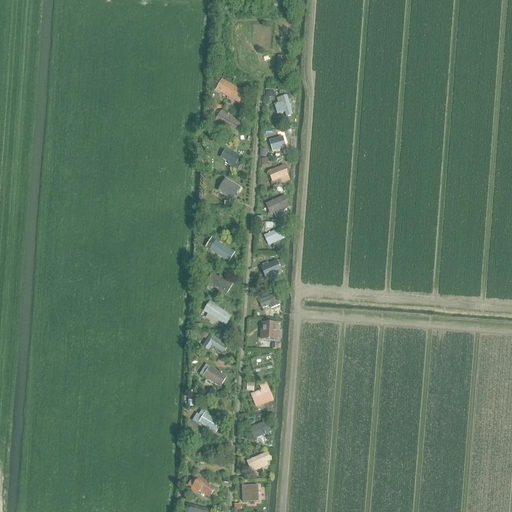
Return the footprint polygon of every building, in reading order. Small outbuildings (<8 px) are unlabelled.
[(216,90),(239,103),(245,93),(223,80),(216,90)] [(290,100),(288,95),(281,97),(282,102),(274,104),(277,115),(285,113),(286,117),(293,115),(289,100),(290,100)] [(237,133),(243,124),(222,112),(214,126),(221,130),(223,126),(237,133)] [(269,140),(273,152),(286,147),(282,136),(269,140)] [(228,165),(238,171),(241,165),(237,162),(240,156),(226,148),(221,157),(229,162),(228,165)] [(280,179),(282,184),(290,181),(284,165),(268,171),(273,182),(280,179)] [(240,189),(226,179),(225,181),(220,189),(218,192),(233,201),(240,189)] [(266,204),(271,215),(289,207),(284,196),(266,204)] [(224,211),(216,220),(225,227),(232,218),(224,211)] [(264,236),(269,245),(282,238),(278,229),(264,236)] [(209,250),(229,262),(235,253),(215,240),(209,250)] [(260,267),(266,280),(281,273),(276,260),(260,267)] [(212,274),(207,281),(226,294),(233,284),(220,275),(218,278),(212,274)] [(259,300),(262,308),(269,305),(270,308),(279,304),(275,294),(259,300)] [(204,310),(225,325),(232,316),(210,301),(204,310)] [(278,341),(279,325),(261,324),(260,340),(278,341)] [(227,346),(210,334),(202,347),(208,351),(212,345),(222,352),(227,346)] [(271,356),(251,361),(254,373),(273,368),(271,356)] [(203,376),(220,387),(226,376),(210,366),(210,367),(206,364),(200,374),(203,376)] [(261,391),(251,394),(256,408),(273,401),(266,383),(259,386),(261,391)] [(197,413),(193,421),(198,424),(199,422),(216,432),(221,424),(206,414),(207,412),(202,409),(199,414),(197,413)] [(271,431),(265,418),(261,419),(263,422),(249,428),(253,439),(271,431)] [(268,466),(266,462),(269,461),(266,453),(246,462),(251,473),(268,466)] [(200,492),(209,498),(215,488),(199,477),(190,490),(198,495),(200,492)] [(258,486),(242,487),(243,503),(259,502),(258,486)]
